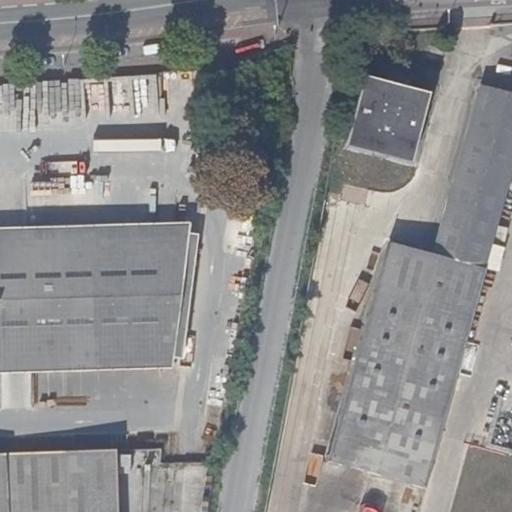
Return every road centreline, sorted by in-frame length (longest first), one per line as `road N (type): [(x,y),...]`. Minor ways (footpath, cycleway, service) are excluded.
road 1 (unknown): [(305,511),(347,263),(357,241),(428,193),(478,0)]
road 2 (unknown): [(511,323),(433,511)]
road 3 (secondary): [(0,20),(191,0)]
